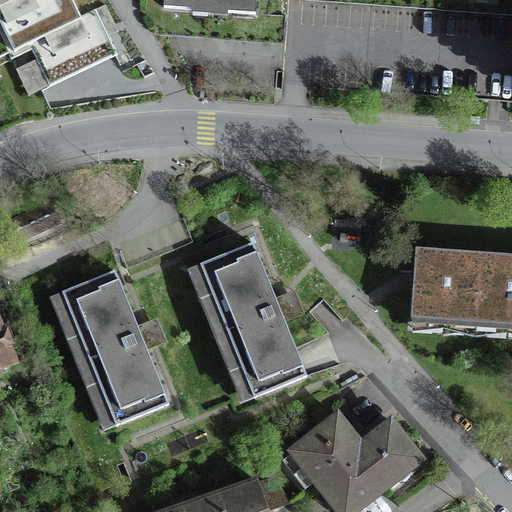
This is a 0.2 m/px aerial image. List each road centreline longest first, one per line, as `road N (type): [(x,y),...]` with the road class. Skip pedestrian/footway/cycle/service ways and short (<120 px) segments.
road 1 (tertiary): [(511,150),(180,128)]
road 2 (residential): [(180,128),(150,198),(125,222),(0,281)]
road 3 (tertiary): [(180,128),(77,139),(0,160)]
